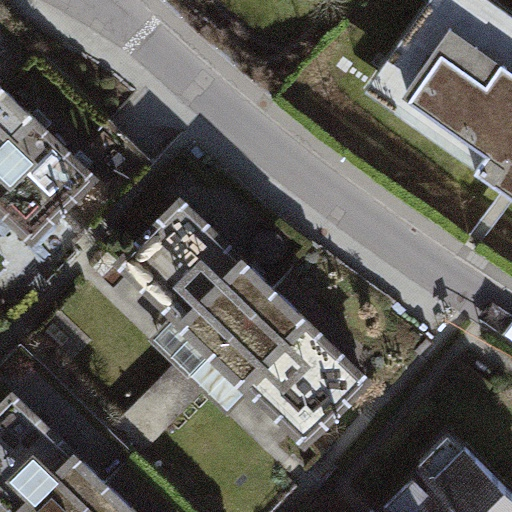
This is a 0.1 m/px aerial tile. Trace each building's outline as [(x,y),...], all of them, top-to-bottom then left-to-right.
[(511,13),(493,0),(410,0),(346,90),(511,206),(511,13)] [(0,210),(39,248),(103,183),(0,82),(0,210)] [(179,203),(123,265),(314,437),(370,375),(179,203)] [(176,357),(131,406),(161,434),(206,385),(176,357)] [(142,511),(20,392),(0,412),(0,496),(16,511),(142,511)] [(511,511),(511,468),(477,430),(386,511),(511,511)]
